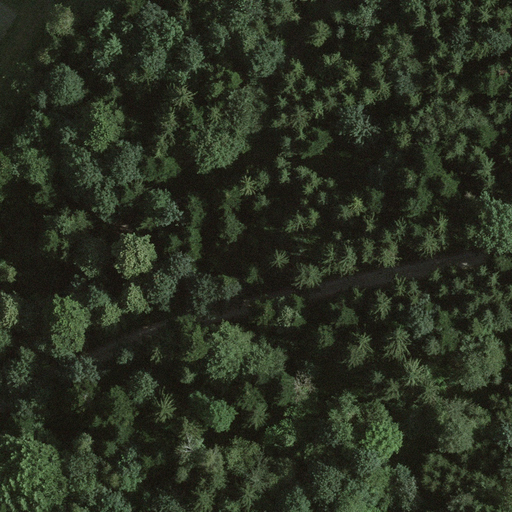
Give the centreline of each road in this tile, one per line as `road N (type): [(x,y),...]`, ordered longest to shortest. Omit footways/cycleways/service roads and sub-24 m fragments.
road 1 (track): [(0,400),(207,315),(511,253)]
road 2 (track): [(322,0),(251,95),(117,247),(0,340)]
